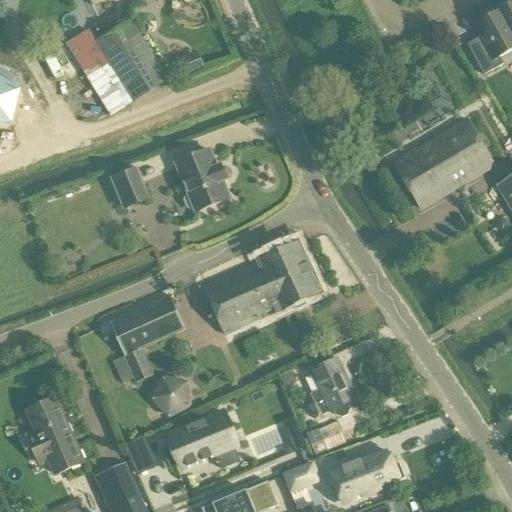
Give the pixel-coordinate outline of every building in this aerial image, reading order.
[(507,3),(497,9),(511,35),(511,5),(511,6),(509,3),(507,3)] [(511,51),(511,35),(497,9),(487,14),(486,16),(488,19),(474,26),(483,41),(469,49),(484,76),(504,65),(500,59),(511,51)] [(102,58),(138,35),(129,21),(94,43),(86,32),(65,45),(109,116),(131,103),(102,58)] [(167,81),(138,35),(102,58),(131,103),(167,81)] [(189,56),(178,60),(184,75),(195,70),(189,56)] [(0,72),(0,122),(7,122),(14,92),(9,89),(14,81),(0,72)] [(393,165),(420,210),(494,166),(468,121),(393,165)] [(195,209),(197,213),(229,200),(222,182),(226,180),(221,168),(217,170),(210,152),(177,165),(190,196),(186,197),(184,202),(187,209),(191,211),(195,209)] [(111,179),(123,209),(146,200),(134,170),(111,179)] [(511,177),(497,186),(511,211),(511,177)] [(321,294),(300,248),(299,244),(260,262),(260,263),(204,288),(225,336),(282,311),(321,294)] [(171,297),(110,324),(126,358),(135,380),(137,384),(154,376),(142,351),(186,331),(171,297)] [(309,407),(315,420),(336,410),(339,415),(344,418),(349,416),(350,410),(348,404),(356,400),(349,385),(348,386),(337,361),(337,360),(311,372),(312,373),(321,390),(311,395),(315,404),(309,407)] [(280,377),(285,388),(297,382),(291,371),(280,377)] [(195,410),(191,376),(157,380),(161,415),(195,410)] [(46,452),(56,476),(83,464),(55,400),(28,412),(37,433),(28,438),(36,456),(46,452)] [(220,414),(167,436),(179,466),(213,452),(218,464),(234,458),(229,446),(232,445),(220,414)] [(307,435),(316,456),(326,452),(322,442),(342,433),(337,422),(307,435)] [(130,458),(131,458),(150,449),(145,438),(125,447),(130,458)] [(331,473),(343,506),(381,491),(379,487),(393,482),(394,484),(406,479),(399,463),(392,465),(387,452),(331,473)] [(109,511),(147,511),(127,466),(126,464),(94,478),(109,511)] [(291,492),(319,481),(312,464),(284,476),(291,492)] [(262,511),(281,504),(272,481),(202,510),(202,511),(262,511)] [(55,511),(84,511),(79,501),(55,511)]
